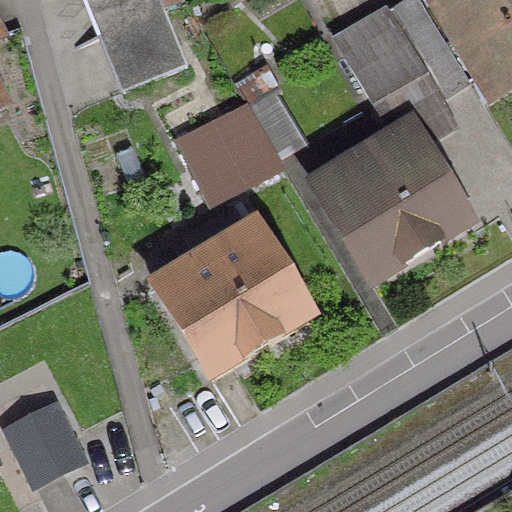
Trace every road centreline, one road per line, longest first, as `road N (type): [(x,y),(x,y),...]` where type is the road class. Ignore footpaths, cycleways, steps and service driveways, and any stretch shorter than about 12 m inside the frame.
road 1 (track): [(24,0),(162,511)]
road 2 (residential): [(511,306),(168,511)]
